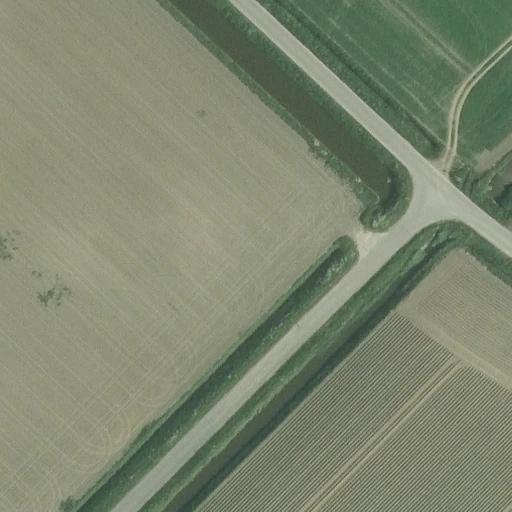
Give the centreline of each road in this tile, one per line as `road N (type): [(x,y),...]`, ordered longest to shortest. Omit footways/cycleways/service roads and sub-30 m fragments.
road 1 (unclassified): [(443,191),(124,511)]
road 2 (unclassified): [(443,191),(235,0)]
